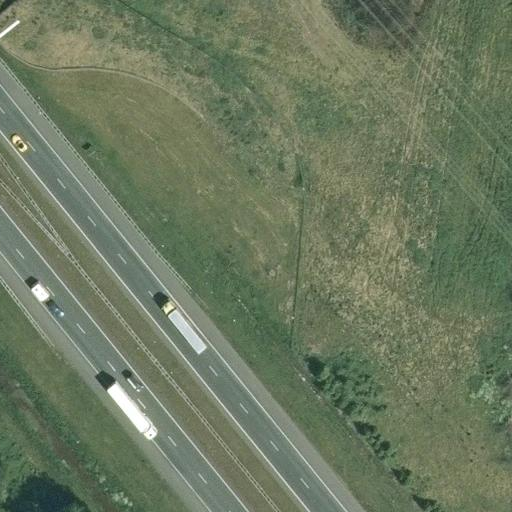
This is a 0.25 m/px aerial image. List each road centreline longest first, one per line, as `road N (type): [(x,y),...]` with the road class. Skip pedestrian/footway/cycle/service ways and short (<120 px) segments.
road 1 (motorway): [(327,511),(0,107)]
road 2 (motorway): [(0,233),(225,511)]
